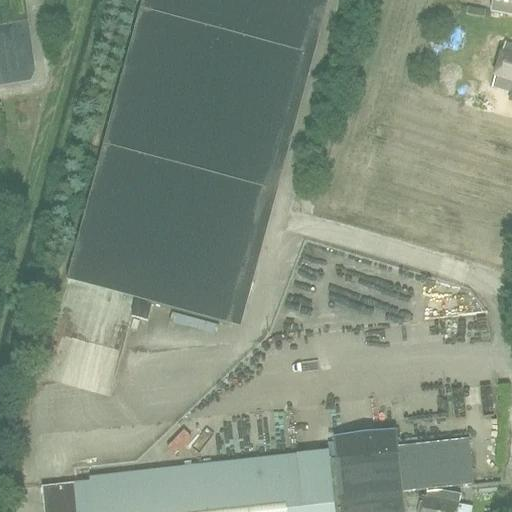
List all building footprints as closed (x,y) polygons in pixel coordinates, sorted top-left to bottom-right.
[(152,306),(229,326),(317,0),(143,0),(70,271),(149,292),(146,304),(152,306)] [(511,17),(511,0),(493,0),(491,13),(511,17)] [(511,93),(511,45),(506,44),(497,73),(489,71),(485,85),(511,93)] [(511,187),(511,128),(408,102),(394,158),(511,187)] [(128,334),(135,294),(122,292),(115,332),(128,334)] [(149,322),(153,307),(136,302),(132,318),(149,322)] [(359,394),(360,405),(395,402),(394,390),(359,394)] [(276,400),(258,400),(258,410),(276,409),(276,400)] [(264,451),(276,451),(275,428),(263,429),(264,451)] [(404,511),(402,493),(474,485),(469,441),(397,449),(395,431),(335,437),(338,460),(330,461),(329,453),(90,479),(91,483),(43,488),(45,511),(404,511)] [(118,461),(120,472),(143,468),(140,457),(118,461)] [(458,511),(461,495),(442,492),(427,493),(426,499),(422,498),(419,511),(458,511)]
